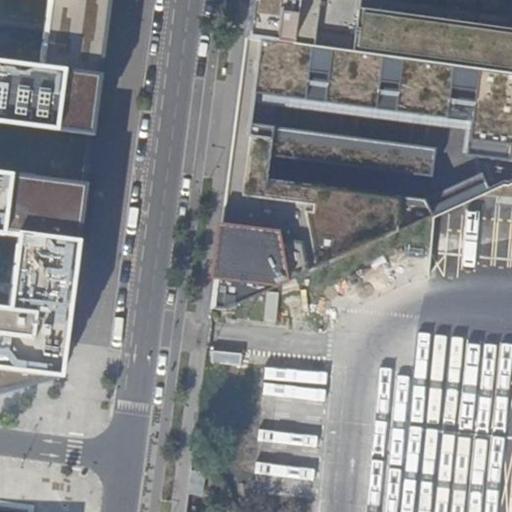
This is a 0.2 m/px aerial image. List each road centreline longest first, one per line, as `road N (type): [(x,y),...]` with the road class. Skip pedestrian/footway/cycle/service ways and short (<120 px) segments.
road 1 (unclassified): [(129,456),(189,0)]
road 2 (residential): [(0,439),(129,456)]
